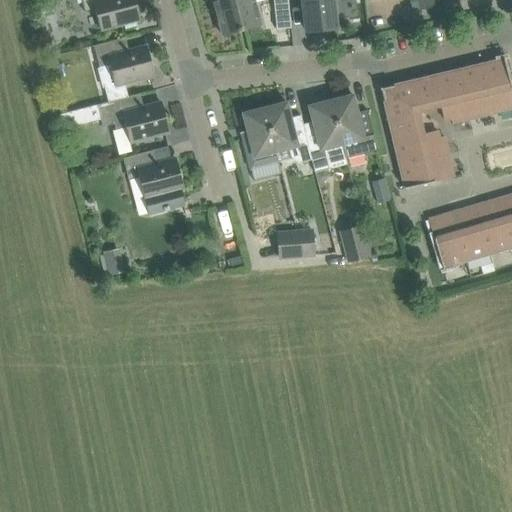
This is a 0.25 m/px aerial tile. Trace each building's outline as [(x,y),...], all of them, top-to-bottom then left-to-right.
[(81,0),(85,12),(95,9),(101,29),(123,23),(126,33),(138,30),(136,20),(140,19),(134,0),(81,0)] [(212,0),(216,12),(255,2),(254,0),(212,0)] [(291,28),(287,0),(273,0),(276,29),(291,28)] [(302,0),(306,32),(335,28),(332,0),(302,0)] [(409,0),(413,12),(414,11),(410,0),(450,0),(452,3),(460,0),(409,0)] [(255,2),(216,12),(222,36),(261,26),(255,2)] [(115,85),(125,83),(154,75),(146,46),(124,52),(120,39),(93,46),(99,68),(110,65),(115,85)] [(511,91),(504,59),(480,64),(492,113),(511,108),(511,91)] [(480,64),(457,70),(469,119),(492,113),(480,64)] [(457,70),(434,76),(441,105),(440,105),(443,119),(450,117),(452,123),(469,119),(457,70)] [(434,76),(381,88),(417,111),(440,105),(441,105),(434,76)] [(128,96),(125,83),(115,85),(104,87),(108,102),(128,96)] [(381,88),(393,141),(423,134),(417,111),(381,88)] [(83,124),(100,119),(102,127),(114,124),(115,129),(126,126),(130,142),(169,131),(161,102),(144,107),(138,108),(135,95),(96,105),(80,109),(83,124)] [(352,95),(331,100),(342,144),(346,158),(377,150),(367,110),(357,113),(352,95)] [(303,124),(312,160),(315,172),(329,168),(324,148),(342,144),(331,100),(309,106),(313,122),(303,124)] [(301,162),(312,160),(303,124),(301,115),(290,118),(286,102),(264,108),(276,151),(289,148),(291,157),(301,162)] [(247,130),(241,132),(251,168),(254,180),(281,173),(278,161),(276,151),(264,108),(243,113),(247,130)] [(393,141),(399,165),(447,153),(443,136),(438,137),(436,130),(423,134),(393,141)] [(139,177),(145,197),(149,214),(184,205),(180,188),(183,187),(176,159),(153,164),(150,151),(123,158),(128,180),(139,177)] [(447,153),(399,165),(404,189),(453,177),(447,153)] [(327,174),(318,176),(320,185),(326,183),(328,179),(327,174)] [(384,177),(373,180),(378,202),(390,199),(384,177)] [(511,194),(498,199),(511,247),(511,194)] [(498,199),(475,206),(489,254),(511,247),(498,199)] [(475,206),(452,213),(466,261),(489,254),(475,206)] [(466,261),(452,213),(428,219),(442,268),(466,261)] [(339,230),(347,262),(371,256),(362,224),(339,230)] [(313,227),(295,229),(303,257),(315,256),(313,227)] [(276,230),(278,259),(303,257),(295,229),(276,230)]
